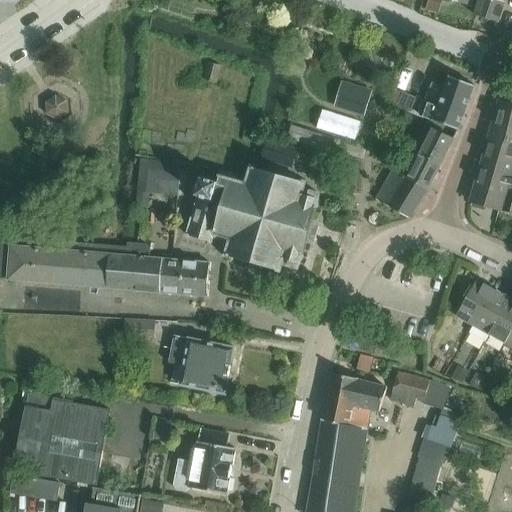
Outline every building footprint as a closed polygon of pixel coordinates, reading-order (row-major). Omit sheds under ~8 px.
[(443,3),(432,0),(429,0),(426,13),(439,17),(443,3)] [(500,24),(505,5),(491,0),(461,0),(460,4),(478,9),(476,17),(500,24)] [(218,85),(222,67),(208,64),(203,82),(218,85)] [(419,119),(425,104),(406,96),(412,79),(401,75),(390,105),(397,108),(397,110),(419,119)] [(441,104),(439,109),(429,105),(423,119),(435,123),(459,132),(475,87),(450,78),(446,89),(433,84),(428,98),(434,100),(433,102),(441,104)] [(365,116),(373,90),(343,81),(335,107),(365,116)] [(511,85),(505,83),(470,203),(511,215),(511,85)] [(68,115),(67,103),(57,97),(47,104),(48,116),(58,121),(68,115)] [(356,143),(362,126),(323,113),(317,130),(356,143)] [(335,141),(293,127),(289,140),(332,153),(335,141)] [(442,165),(454,141),(433,130),(421,154),(442,165)] [(267,143),(262,161),(292,169),(297,151),(267,143)] [(429,191),(442,165),(421,154),(408,178),(429,191)] [(141,161),(135,211),(147,212),(149,196),(155,197),(157,180),(180,183),(182,166),(141,161)] [(410,220),(429,191),(408,178),(394,170),(394,171),(382,164),(374,179),(386,185),(377,202),(410,220)] [(312,225),(320,196),(304,191),(305,186),(307,187),(308,185),(306,184),(306,182),(305,182),(304,184),(254,169),(255,167),(253,167),(252,169),(250,168),(250,170),(252,171),(249,181),(222,173),(219,184),(206,180),(203,175),(200,177),(203,181),(199,194),(195,197),(196,199),(199,197),(188,237),(214,244),(214,241),(230,245),(228,255),(225,255),(225,257),(227,257),(226,259),(228,260),(229,258),(279,272),(278,274),(280,275),(281,272),(283,273),(283,271),(281,271),(282,266),(299,270),(307,241),(312,242),(316,227),(312,225)] [(164,295),(168,261),(146,259),(147,246),(129,244),(128,249),(0,238),(0,280),(9,281),(9,282),(164,295)] [(208,298),(210,264),(168,261),(164,295),(208,298)] [(474,327),(495,290),(485,285),(484,287),(476,283),(474,288),(471,287),(465,298),(467,299),(457,318),(474,327)] [(490,336),(509,302),(503,298),(504,296),(495,290),(474,327),(490,336)] [(506,345),(511,334),(511,303),(509,302),(490,336),(506,345)] [(155,343),(156,324),(128,323),(128,342),(155,343)] [(227,396),(236,349),(175,337),(170,364),(185,367),(181,387),(227,396)] [(380,413),(388,389),(359,382),(359,380),(332,375),(323,421),(368,430),(371,410),(380,413)] [(443,410),(450,390),(399,375),(390,404),(414,411),(417,404),(443,410)] [(97,486),(110,411),(73,405),(73,403),(55,400),(56,399),(29,395),(16,472),(97,486)] [(450,447),(459,424),(442,417),(441,419),(437,417),(433,428),(428,426),(422,439),(425,440),(434,443),(450,447)] [(360,478),(368,430),(323,421),(315,470),(360,478)] [(228,496),(236,450),(228,449),(231,436),(201,431),(195,464),(179,461),(175,487),(178,491),(186,493),(191,490),(228,496)] [(434,493),(443,463),(444,464),(450,447),(434,443),(425,440),(420,456),(424,458),(415,489),(416,489),(432,492),(434,493)] [(355,511),(360,478),(315,470),(308,511),(355,511)] [(58,503),(61,485),(15,476),(11,498),(16,499),(16,495),(58,503)] [(427,511),(432,492),(416,489),(415,489),(412,488),(405,511),(427,511)] [(138,511),(142,497),(94,489),(91,505),(87,505),(86,511),(138,511)] [(147,511),(163,511),(165,503),(145,500),(143,511),(147,511)]
